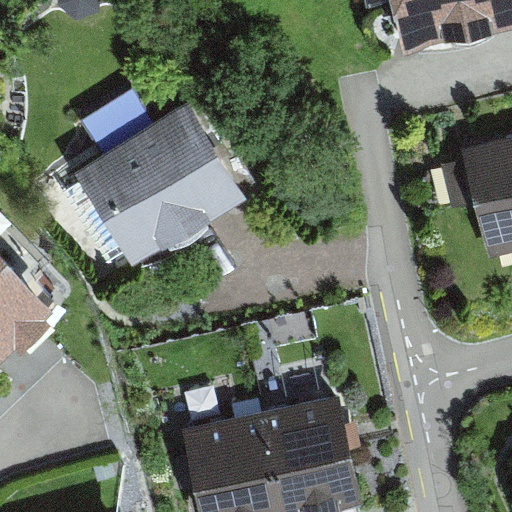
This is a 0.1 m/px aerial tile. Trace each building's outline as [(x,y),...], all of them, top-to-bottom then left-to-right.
[(511,0),(392,0),(405,53),(511,26),(511,0)] [(247,198),(190,104),(75,173),(132,267),(247,198)] [(511,137),(463,149),(490,259),(511,253),(511,137)] [(56,309),(0,250),(0,361),(17,345),(22,351),(52,322),(47,317),(56,309)] [(364,504),(340,397),(264,413),(286,511),(343,511),(342,509),(364,504)] [(286,511),(264,413),(185,431),(202,511),(286,511)]
